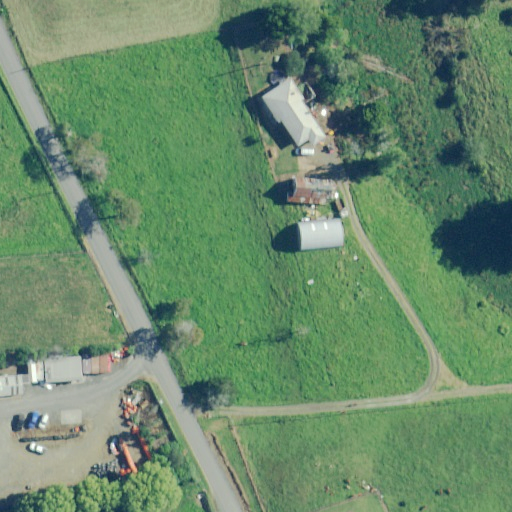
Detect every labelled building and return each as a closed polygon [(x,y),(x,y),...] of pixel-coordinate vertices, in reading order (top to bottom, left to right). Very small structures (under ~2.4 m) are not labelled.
[(288,77),(259,97),(276,122),(278,120),(295,146),(306,139),(311,146),(324,137),(299,101),(302,99),(288,77)] [(329,180),(293,177),(292,191),(286,191),(286,201),(326,204),(326,198),(333,198),(334,183),(329,183),(329,180)] [(337,219),(296,223),(299,251),(340,247),(337,219)] [(79,381),(78,359),(33,362),(35,381),(49,380),(50,383),(79,381)] [(28,385),(27,376),(0,377),(0,396),(20,395),(19,385),(28,385)] [(17,446),(15,423),(0,424),(0,465),(11,464),(9,447),(17,446)]
